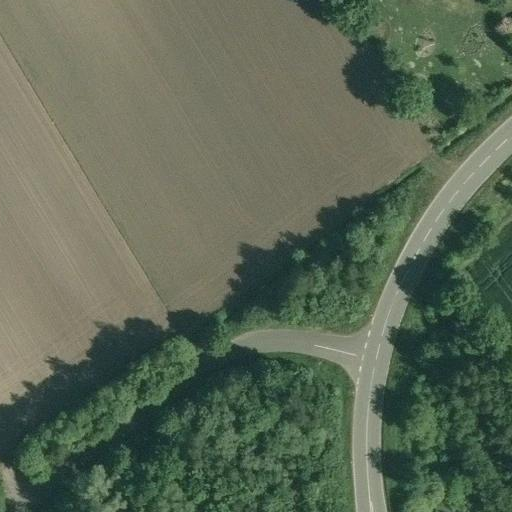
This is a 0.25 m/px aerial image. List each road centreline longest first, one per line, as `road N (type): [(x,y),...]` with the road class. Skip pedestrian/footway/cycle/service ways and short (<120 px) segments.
road 1 (unclassified): [(373,362),(302,343),(238,349),(15,511)]
road 2 (tertiary): [(511,133),(419,245),(373,362)]
road 3 (tertiary): [(373,362),(367,488)]
